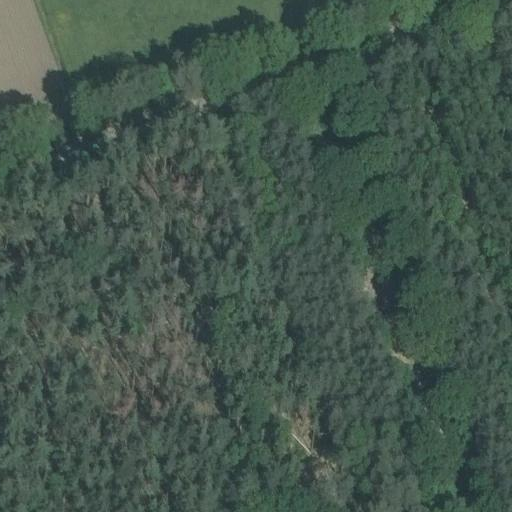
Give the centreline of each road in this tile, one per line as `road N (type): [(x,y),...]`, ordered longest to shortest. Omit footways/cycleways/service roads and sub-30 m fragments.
road 1 (track): [(494,0),(0,175)]
road 2 (track): [(464,511),(306,66)]
